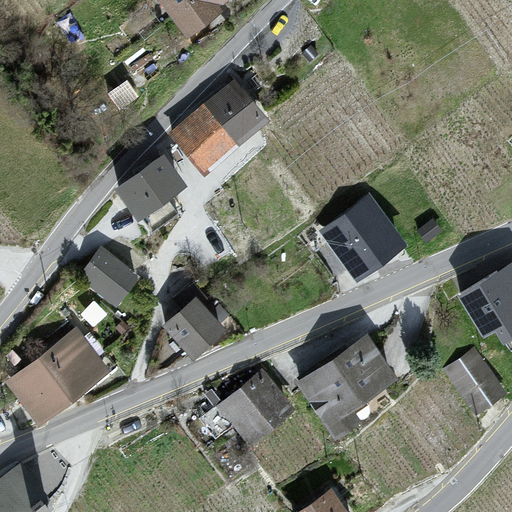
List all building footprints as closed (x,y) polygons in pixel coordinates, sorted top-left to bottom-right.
[(163,0),(162,1),(197,41),(233,16),(228,12),(242,0),(163,0)] [(241,85),(174,136),(214,175),(278,122),(241,85)] [(174,158),(123,190),(148,222),(199,186),(174,158)] [(376,198),(325,234),(364,284),(413,246),(376,198)] [(108,248),(86,282),(123,311),(144,279),(108,248)] [(511,268),(465,297),(493,341),(511,327),(511,268)] [(200,299),(169,330),(201,361),(235,330),(200,299)] [(79,332),(8,385),(46,428),(116,371),(79,332)] [(375,336),(301,385),(346,445),(372,428),(363,413),(409,381),(375,336)] [(511,396),(478,352),(449,372),(482,417),(511,397),(511,396)] [(268,371),(222,407),(261,447),(302,408),(268,371)] [(20,462),(0,478),(0,511),(30,511),(49,498),(20,462)] [(356,511),(342,493),(308,511),(356,511)]
